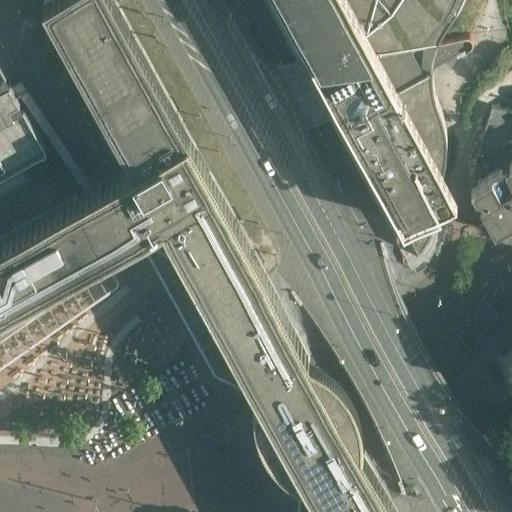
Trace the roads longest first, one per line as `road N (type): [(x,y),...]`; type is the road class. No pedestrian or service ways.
road 1 (tertiary): [(489,511),(207,0)]
road 2 (tertiary): [(169,0),(449,511)]
